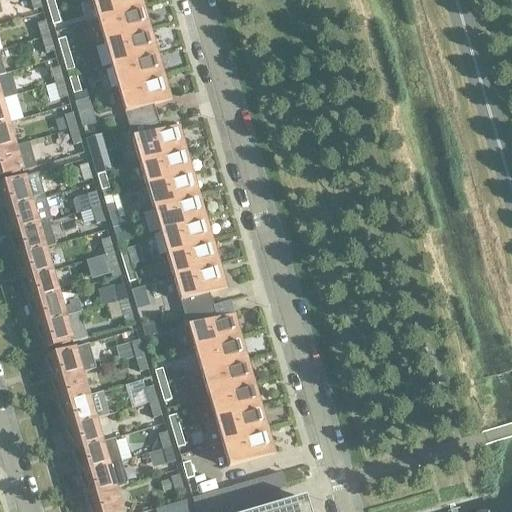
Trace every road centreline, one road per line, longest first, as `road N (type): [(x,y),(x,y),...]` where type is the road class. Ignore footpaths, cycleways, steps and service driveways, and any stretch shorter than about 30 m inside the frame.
road 1 (residential): [(196,0),(346,511)]
road 2 (tertiary): [(453,0),(511,191)]
